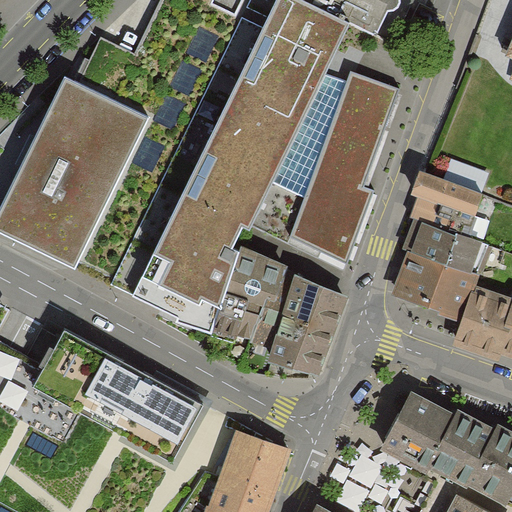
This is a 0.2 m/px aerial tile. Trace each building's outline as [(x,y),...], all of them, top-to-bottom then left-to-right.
[(231,248),(348,19),(309,0),(258,0),(116,290),(199,334),(231,248)] [(309,0),(348,19),(377,33),(389,10),(399,10),(402,0),(309,0)] [(326,258),(355,188),(395,92),(355,75),(286,242),(326,258)] [(0,212),(0,229),(77,266),(149,118),(66,78),(0,212)] [(427,223),(399,295),(464,321),(459,340),(511,357),(511,298),(480,286),(496,246),(472,235),(486,198),(429,174),(413,216),(427,223)] [(355,188),(326,258),(358,269),(385,199),(355,188)] [(261,342),(286,273),(231,248),(199,334),(261,342)] [(317,378),(349,298),(296,278),(271,363),(317,378)] [(34,388),(172,463),(205,404),(66,329),(45,367),(34,388)] [(459,418),(414,393),(383,451),(428,477),(432,470),(511,507),(511,433),(463,410),(459,418)] [(271,511),(294,451),(240,430),(209,511),(271,511)] [(489,511),(461,498),(453,511),(489,511)]
